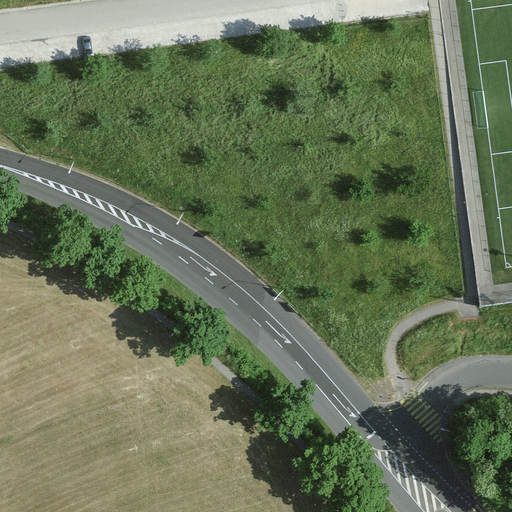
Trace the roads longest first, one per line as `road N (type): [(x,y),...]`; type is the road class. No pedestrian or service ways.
road 1 (secondary): [(382,449),(218,278),(95,202),(0,167)]
road 2 (tertiary): [(382,449),(454,380),(511,375)]
